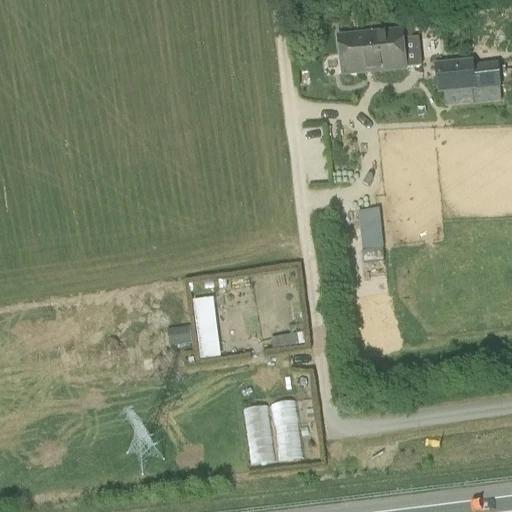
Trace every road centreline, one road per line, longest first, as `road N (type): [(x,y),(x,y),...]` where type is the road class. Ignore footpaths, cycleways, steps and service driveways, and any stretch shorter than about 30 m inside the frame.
road 1 (track): [(332,431),(276,0)]
road 2 (unclassified): [(332,431),(511,405)]
